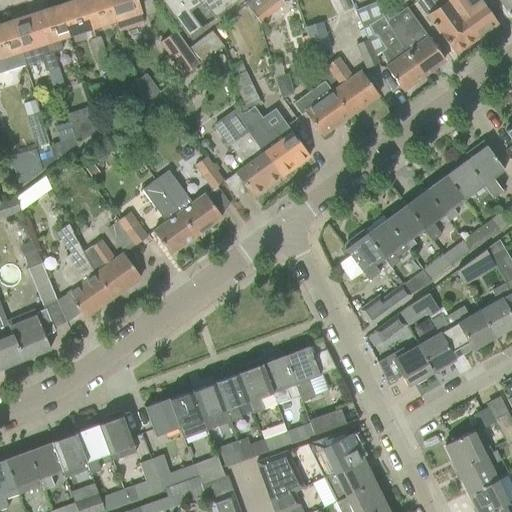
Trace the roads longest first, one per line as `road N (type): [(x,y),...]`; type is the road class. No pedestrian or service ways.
road 1 (residential): [(0,414),(56,391),(290,225)]
road 2 (residential): [(290,225),(511,60)]
road 3 (residential): [(390,433),(290,225)]
road 4 (residential): [(390,433),(511,364)]
